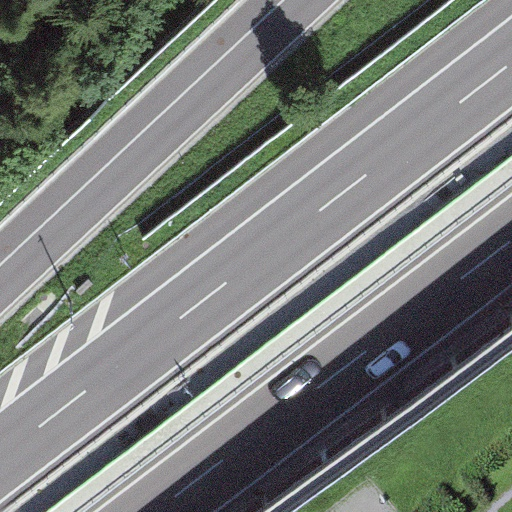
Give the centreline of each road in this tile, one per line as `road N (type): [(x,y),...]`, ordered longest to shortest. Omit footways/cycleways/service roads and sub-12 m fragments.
road 1 (motorway): [(511,63),(0,457)]
road 2 (motorway): [(160,511),(511,244)]
road 3 (motorway): [(307,0),(0,288)]
road 4 (motorway): [(356,511),(511,392)]
